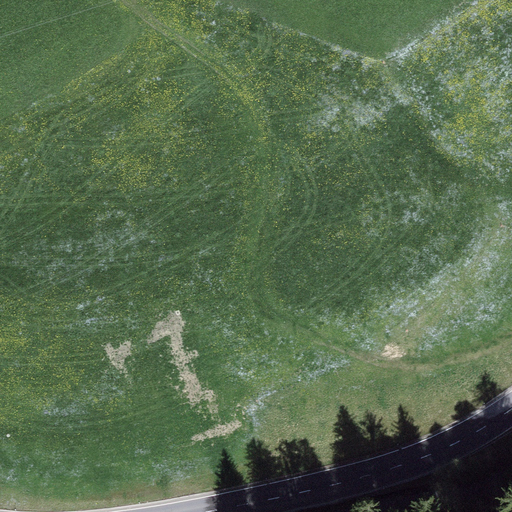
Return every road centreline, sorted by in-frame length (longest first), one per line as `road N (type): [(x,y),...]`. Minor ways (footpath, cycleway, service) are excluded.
road 1 (track): [(511,330),(424,364),(301,319),(261,295),(249,248),(269,170),(241,85),(137,0)]
road 2 (secondary): [(208,511),(363,477),(452,444),(511,408)]
